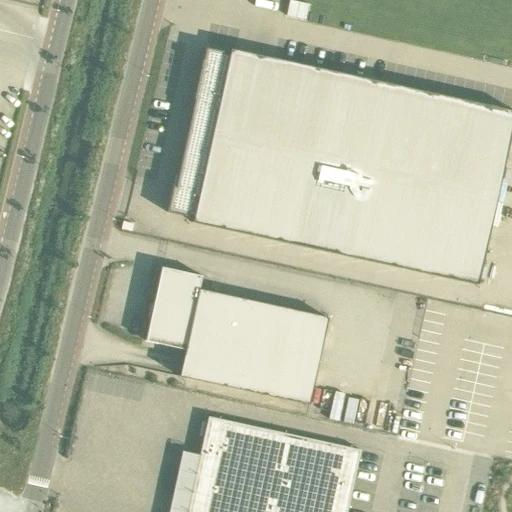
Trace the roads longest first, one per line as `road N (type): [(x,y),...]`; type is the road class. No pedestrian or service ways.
road 1 (unclassified): [(29,511),(151,0)]
road 2 (unknown): [(137,482),(163,414),(202,402),(437,454),(455,475),(448,511)]
road 3 (unclassified): [(67,0),(0,270)]
